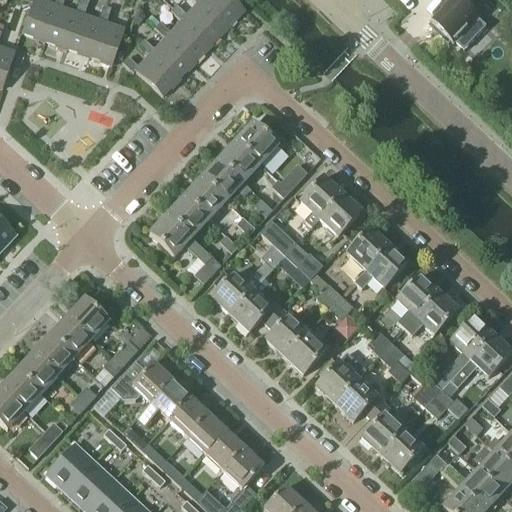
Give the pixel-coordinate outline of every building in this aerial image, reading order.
[(56,7),(54,7),(40,2),(40,0),(33,0),(34,0),(22,36),(44,44),(56,7)] [(79,15),(77,14),(62,9),(65,0),(56,0),(54,7),(56,7),(44,44),(66,51),(79,15)] [(102,23),(100,22),(84,17),(88,3),(82,0),(77,14),(79,15),(66,51),(89,59),(102,23)] [(199,4),(228,30),(245,12),(231,0),(204,0),(203,0),(190,0),(197,7),(199,4)] [(452,0),(448,5),(449,6),(432,24),(443,34),(440,37),(449,46),(451,43),(454,46),(456,45),(464,52),(487,28),(478,20),(480,18),(467,6),(472,0),(452,0)] [(212,48),(228,30),(199,4),(197,7),(187,17),(177,8),(172,14),(182,23),(183,21),(212,48)] [(102,23),(89,59),(112,67),(124,31),(107,25),(112,11),(104,9),(100,22),(102,23)] [(196,64),(212,48),(183,21),(182,23),(171,35),(161,25),(155,31),(166,41),(168,38),(196,64)] [(0,89),(3,91),(15,55),(0,49),(0,39),(2,35),(0,33),(0,89)] [(180,82),(196,64),(168,38),(166,41),(155,52),(145,42),(139,48),(149,57),(152,55),(180,82)] [(163,100),(180,82),(152,55),(149,57),(139,69),(129,59),(123,66),(133,76),(135,74),(163,100)] [(236,145),(260,168),(277,149),(253,126),(236,145)] [(242,186),(260,168),(236,145),(218,164),(242,186)] [(201,182),(225,205),(242,186),(218,164),(201,182)] [(281,186),(290,195),(307,177),(298,168),(281,186)] [(301,205),(312,216),(303,225),(310,232),(319,223),(342,199),(323,181),(301,205)] [(208,223),(225,205),(201,182),(184,201),(208,223)] [(290,195),(281,186),(278,184),(270,191),(283,203),(290,195)] [(342,199),(319,223),(338,241),(361,217),(342,199)] [(191,241),(208,223),(184,201),(166,219),(191,241)] [(266,222),(272,214),(260,203),(253,210),(266,222)] [(173,260),(183,250),(204,269),(194,280),(203,288),(221,269),(191,241),(166,219),(149,238),(173,260)] [(248,240),(255,233),(242,221),(236,228),(248,240)] [(0,224),(0,255),(15,239),(0,224)] [(284,260),(291,253),(266,229),(259,236),(272,249),(284,260)] [(365,274),(388,250),(369,232),(346,256),(365,274)] [(231,258),(238,251),(226,239),(219,247),(231,258)] [(210,301),(229,319),(252,294),(263,283),(279,266),(278,266),(284,260),(272,249),(260,263),(264,267),(244,286),(234,276),(210,301)] [(365,274),(354,286),(360,292),(372,280),(385,292),(407,268),(388,250),(365,274)] [(284,260),(296,271),(303,264),(291,253),(284,260)] [(291,277),(296,271),(284,260),(278,266),(279,266),(291,277)] [(316,278),(310,285),(321,295),(327,288),(316,278)] [(419,279),(396,303),(408,314),(396,326),(404,333),(415,320),(438,296),(419,279)] [(252,294),(229,319),(248,337),(272,312),(260,301),(270,290),(263,283),(252,294)] [(334,307),(341,300),(329,289),(323,296),(334,307)] [(329,313),(334,307),(323,296),(317,302),(329,313)] [(415,320),(404,333),(412,340),(423,328),(434,338),(457,314),(438,296),(415,320)] [(334,307),(347,318),(353,311),(341,300),(334,307)] [(66,321),(91,344),(108,326),(84,303),(66,321)] [(341,324),(347,318),(334,307),(329,313),(341,324)] [(283,361),(307,336),(288,319),(265,343),(283,361)] [(74,362),(91,344),(66,321),(50,339),(74,362)] [(435,387),(430,382),(423,390),(435,401),(442,394),(449,386),(449,385),(469,363),(492,338),(473,321),(451,345),(462,356),(452,367),(451,366),(441,377),(442,379),(435,387)] [(307,336),(283,361),(302,379),(325,354),(307,336)] [(384,354),(391,346),(380,336),(373,343),(384,354)] [(477,370),(478,371),(488,380),(511,356),(492,338),(469,363),(470,363),(477,370)] [(58,380),(74,362),(50,339),(33,357),(58,380)] [(373,343),(368,349),(371,352),(379,360),(384,354),(373,343)] [(112,363),(121,372),(138,353),(129,345),(112,363)] [(384,354),(397,365),(404,358),(391,346),(384,354)] [(391,371),(397,365),(384,354),(379,360),(380,360),(391,371)] [(41,398),(58,380),(33,357),(16,374),(41,398)] [(357,383),(365,374),(347,357),(339,366),(315,391),(334,408),(357,383)] [(114,380),(121,372),(112,363),(104,372),(103,371),(95,381),(104,390),(113,380),(114,380)] [(135,402),(140,397),(150,406),(171,384),(153,367),(145,375),(135,366),(112,391),(123,401),(135,402)] [(0,392),(24,415),(41,398),(16,374),(0,391),(0,392)] [(509,400),(511,396),(511,377),(499,391),(509,400)] [(377,400),(376,401),(357,383),(334,408),(352,426),(361,417),(367,423),(383,405),(377,400)] [(168,422),(188,400),(171,384),(150,406),(151,407),(136,423),(145,431),(159,415),(168,422)] [(424,412),(429,407),(435,401),(423,390),(417,396),(417,395),(412,401),(424,412)] [(79,400),(88,408),(96,400),(87,391),(79,400)] [(0,426),(7,433),(24,415),(0,392),(0,426)] [(104,420),(120,402),(110,393),(93,410),(104,420)] [(435,401),(447,412),(453,405),(442,394),(435,401)] [(80,416),(88,408),(79,400),(71,408),(80,416)] [(186,440),(207,417),(188,400),(168,422),(186,440)] [(441,418),(447,412),(435,401),(429,407),(441,418)] [(494,422),(501,414),(488,403),(481,410),(494,422)] [(383,405),(367,423),(373,429),(361,441),(380,459),(403,434),(386,418),(391,412),(383,405)] [(204,456),(225,434),(207,417),(186,440),(204,456)] [(477,440),(484,433),(484,432),(471,420),(464,428),(477,440)] [(46,435),(54,443),(62,435),(54,427),(46,435)] [(139,453),(146,446),(129,430),(122,438),(139,453)] [(223,474),(244,451),(225,434),(204,456),(223,474)] [(403,434),(380,459),(399,476),(422,451),(403,434)] [(38,461),(54,443),(46,435),(29,453),(38,461)] [(511,472),(511,437),(502,447),(495,440),(486,450),(493,457),(494,456),(511,472)] [(459,458),(466,451),(453,439),(446,447),(459,458)] [(126,448),(119,442),(113,448),(120,454),(126,448)] [(158,471),(165,463),(146,446),(139,453),(158,471)] [(73,448),(45,478),(66,497),(93,467),(73,448)] [(126,450),(121,456),(123,458),(130,464),(135,458),(126,450)] [(244,451),(223,474),(242,491),(263,469),(244,451)] [(477,474),(501,497),(511,485),(511,472),(494,456),(493,457),(477,474)] [(486,511),(501,497),(477,474),(467,485),(449,468),(447,469),(436,458),(429,465),(430,466),(439,475),(459,493),(460,492),(480,511),(486,511)] [(176,487),(183,480),(165,463),(158,471),(176,487)] [(423,493),(439,475),(430,466),(413,483),(423,493)] [(93,467),(66,497),(82,511),(87,511),(113,485),(93,467)] [(147,469),(142,475),(150,483),(156,477),(147,469)] [(156,477),(150,483),(159,491),(165,485),(156,477)] [(183,480),(176,487),(195,505),(202,498),(183,480)] [(113,485),(87,511),(123,511),(132,503),(113,485)] [(295,511),(302,505),(285,490),(264,511),(295,511)] [(443,511),(480,511),(460,492),(459,493),(442,511),(443,511)] [(141,511),(132,503),(123,511),(141,511)]
